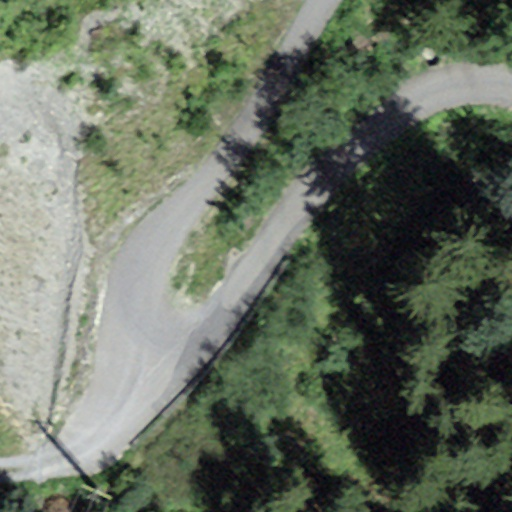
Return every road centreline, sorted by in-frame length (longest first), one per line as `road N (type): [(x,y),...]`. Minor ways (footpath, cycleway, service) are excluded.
road 1 (unclassified): [(511,84),(476,80),(413,99),(314,186),(246,284),(201,327),(154,338)]
road 2 (unclassified): [(325,0),(259,118),(139,264),(132,292),(139,321),(154,338)]
road 3 (track): [(0,472),(52,472),(96,446),(154,338)]
